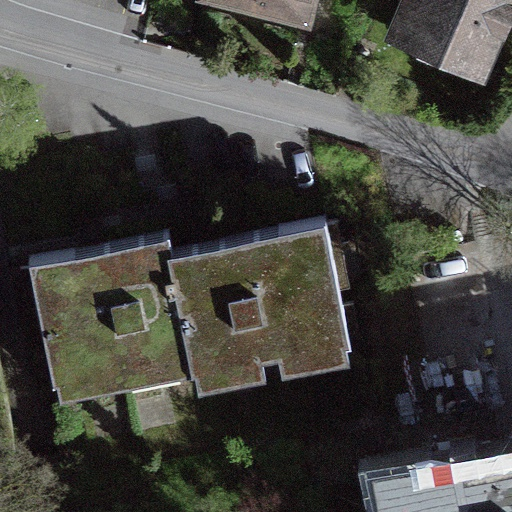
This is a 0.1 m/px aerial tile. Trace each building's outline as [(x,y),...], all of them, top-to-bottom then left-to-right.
[(257,0),(303,12),(306,0),(257,0)] [(511,0),(415,0),(402,32),(484,67),(511,0)] [(167,244),(189,354),(192,369),(345,339),(321,215),(167,244)] [(189,354),(167,244),(165,229),(29,256),(53,380),(189,354)] [(511,511),(511,458),(393,483),(399,511),(511,511)]
